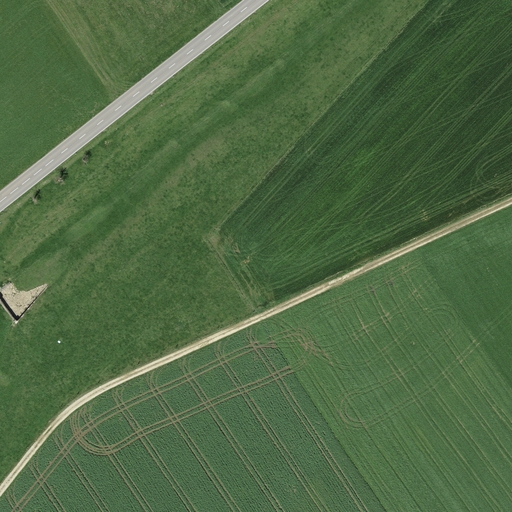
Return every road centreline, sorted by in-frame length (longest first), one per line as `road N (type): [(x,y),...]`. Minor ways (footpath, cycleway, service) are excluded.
road 1 (track): [(0,491),(74,405),(106,386),(511,202)]
road 2 (secondary): [(255,0),(0,200)]
